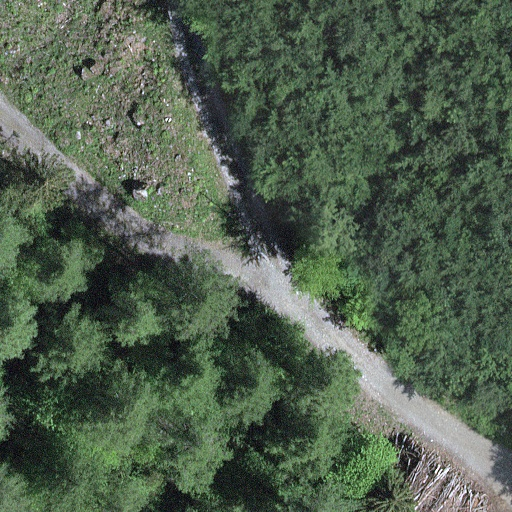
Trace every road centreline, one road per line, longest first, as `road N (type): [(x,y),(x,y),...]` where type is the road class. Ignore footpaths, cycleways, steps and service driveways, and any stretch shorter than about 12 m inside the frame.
road 1 (track): [(511,478),(335,333),(278,269),(224,152),(190,43),(186,0)]
road 2 (track): [(0,108),(103,206),(186,249),(278,269)]
